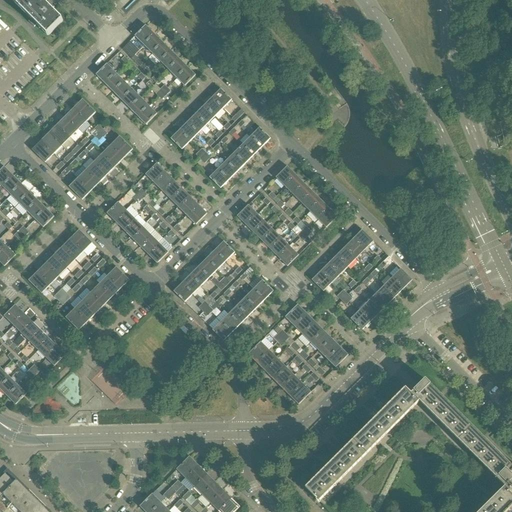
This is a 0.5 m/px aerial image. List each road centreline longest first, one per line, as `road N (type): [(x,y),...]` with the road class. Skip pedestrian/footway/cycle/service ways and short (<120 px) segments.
road 1 (secondary): [(364,0),(397,47),(502,267)]
road 2 (residential): [(112,40),(142,12),(156,12),(292,144)]
road 3 (secondary): [(511,220),(457,94),(446,0)]
road 4 (residential): [(292,144),(441,296)]
road 5 (residential): [(405,321),(302,421),(242,431)]
road 6 (residential): [(150,284),(292,144)]
road 7 (residential): [(150,284),(7,148)]
road 8 (residential): [(242,431),(236,374),(150,284)]
road 9 (residential): [(511,427),(405,321)]
road 10 (residential): [(135,433),(36,436),(0,423)]
road 11 (residential): [(25,130),(112,40)]
